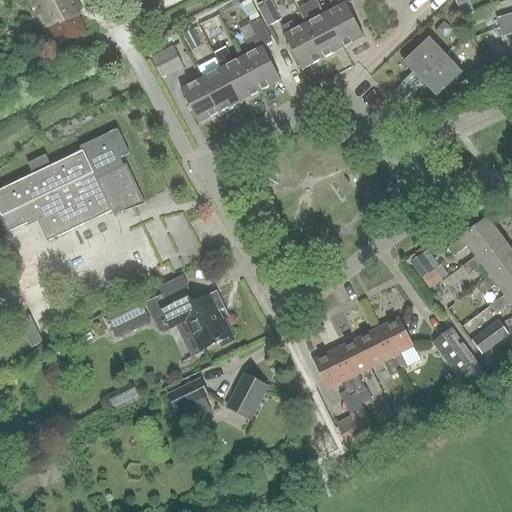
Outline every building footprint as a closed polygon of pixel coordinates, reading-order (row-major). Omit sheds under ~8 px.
[(59,46),(86,33),(76,13),(80,10),(74,0),(27,0),(37,17),(42,14),(59,46)] [(281,20),(271,0),(267,0),(257,5),(267,27),(281,20)] [(330,0),(335,9),(325,14),(343,48),(364,38),(346,4),(352,2),(350,0),(330,0)] [(343,48),(325,14),(305,25),(323,59),(343,48)] [(511,14),(497,19),(500,28),(511,24),(511,14)] [(260,20),(249,25),(255,36),(245,41),(251,53),(242,58),(260,92),(281,81),(263,47),(272,42),(260,20)] [(302,70),(323,59),(305,25),(296,30),(292,23),(281,28),(285,35),(284,36),(302,70)] [(511,24),(500,28),(503,37),(511,34),(511,24)] [(193,30),(183,35),(191,51),(201,45),(193,30)] [(401,84),(408,90),(408,91),(415,98),(426,87),(436,97),(462,72),(429,38),(404,63),(413,73),(401,84)] [(184,67),(173,46),(151,58),(162,78),(184,67)] [(214,54),(222,68),(240,103),(260,92),(242,58),(234,62),(226,48),(214,54)] [(220,113),(240,103),(222,68),(202,79),(220,113)] [(199,124),(220,113),(202,79),(181,90),(199,124)] [(401,84),(392,92),(399,100),(408,91),(408,90),(401,84)] [(82,152),(51,166),(46,156),(28,164),(33,175),(0,190),(0,213),(9,232),(36,219),(47,242),(118,208),(121,213),(143,203),(127,170),(129,169),(126,165),(124,166),(120,159),(130,154),(118,129),(80,147),(82,152)] [(468,246),(476,257),(502,239),(487,218),(462,238),(448,249),(454,257),(468,246)] [(476,257),(442,283),(448,291),(482,266),(491,277),(511,260),(511,251),(502,239),(476,257)] [(436,270),(423,254),(411,264),(419,274),(423,279),(436,270)] [(511,290),(511,260),(491,277),(476,287),(482,296),(497,285),(505,296),(511,290)] [(511,290),(505,296),(490,307),(496,315),(511,304),(511,305),(511,290)] [(216,293),(191,305),(184,291),(184,292),(165,301),(162,296),(146,303),(158,330),(159,331),(161,332),(163,333),(165,332),(187,322),(201,351),(217,343),(218,344),(220,343),(222,347),(235,340),(227,324),(226,323),(224,322),(222,322),(220,323),(216,313),(225,309),(217,291),(216,292),(216,293)] [(139,296),(106,312),(119,337),(152,321),(139,296)] [(18,321),(31,348),(43,343),(30,315),(18,321)] [(399,318),(378,329),(399,373),(408,368),(400,354),(414,347),(399,318)] [(499,322),(473,342),(482,355),(509,335),(499,322)] [(371,368),(383,362),(391,377),(399,373),(378,329),(357,339),(371,368)] [(470,394),(490,379),(451,329),(431,344),(470,394)] [(358,375),(371,368),(357,339),(336,350),(357,394),(366,390),(358,375)] [(357,394),(336,350),(314,361),(328,390),(341,383),(348,398),(357,394)] [(268,387),(244,375),(227,408),(251,420),(268,387)] [(176,412),(210,396),(202,379),(168,395),(176,412)] [(117,409),(140,395),(134,386),(111,400),(117,409)] [(348,446),(376,432),(367,415),(338,428),(348,446)] [(206,433),(200,437),(203,442),(209,439),(206,433)]
